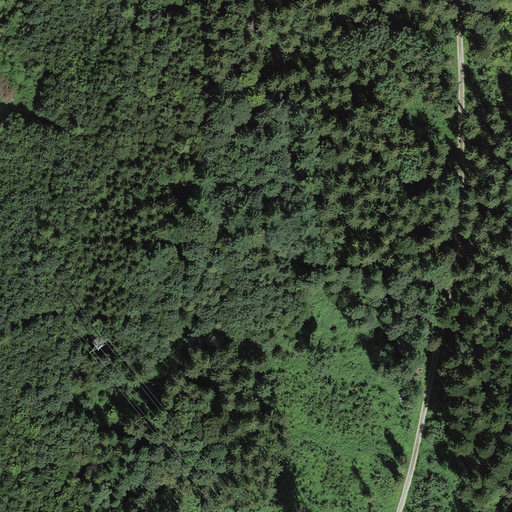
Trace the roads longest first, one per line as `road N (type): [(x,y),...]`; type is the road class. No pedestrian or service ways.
road 1 (track): [(462,0),(464,148),(415,458),(398,511)]
road 2 (track): [(0,109),(92,138),(172,182),(188,214),(172,353)]
